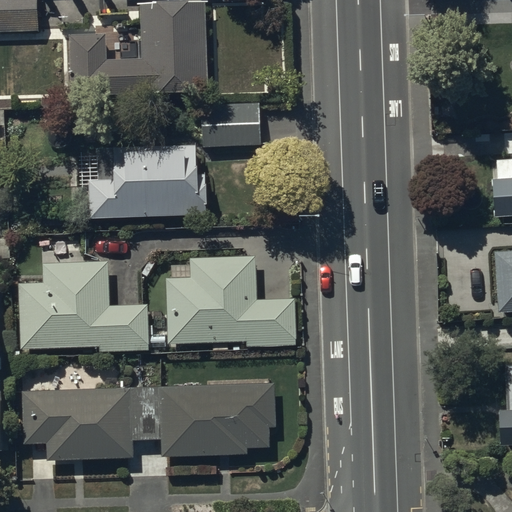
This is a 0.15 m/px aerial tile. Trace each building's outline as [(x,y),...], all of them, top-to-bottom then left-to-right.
[(37,0),(0,0),(0,34),(38,34),(37,0)] [(106,38),(72,39),(74,98),(209,94),(206,10),(140,11),(142,61),(106,62),(106,38)] [(259,105),(199,103),(199,155),(259,155),(259,105)] [(195,147),(81,150),(82,188),(89,188),(90,223),(208,220),(207,178),(195,170),(195,147)] [(511,216),(511,161),(498,163),(499,185),(495,186),(496,217),(511,216)] [(511,313),(511,254),(496,255),(499,314),(511,313)] [(256,260),(191,261),(191,267),(170,267),(170,280),(168,280),(168,346),(247,346),(247,350),(295,350),(295,302),(256,302),(256,260)] [(109,265),(44,267),(44,286),(19,286),(19,352),(100,352),(100,355),(148,355),(148,309),(109,309),(109,265)] [(499,415),(500,450),(511,449),(511,367),(505,367),(507,415),(499,415)] [(274,386),(22,393),(24,448),(46,447),(47,464),(135,461),(134,443),(162,442),(162,460),(248,457),(248,451),(269,450),(268,430),(275,429),(274,386)]
